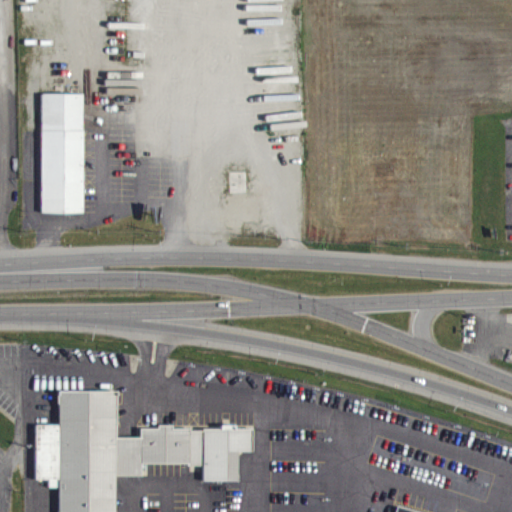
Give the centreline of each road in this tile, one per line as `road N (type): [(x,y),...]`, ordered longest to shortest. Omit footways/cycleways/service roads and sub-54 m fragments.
road 1 (primary): [(511,387),(310,305),(213,285),(0,281)]
road 2 (secondary): [(511,276),(321,263),(0,264)]
road 3 (primary): [(75,321),(287,351),(511,417)]
road 4 (secondary): [(75,321),(511,295)]
